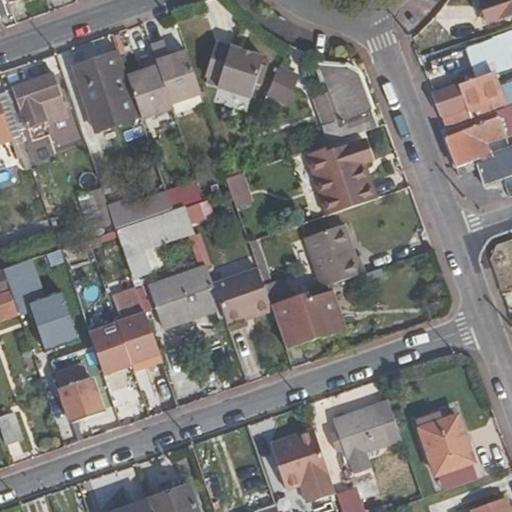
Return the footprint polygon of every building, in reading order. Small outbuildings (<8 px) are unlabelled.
[(7,0),(0,0),(0,16),(12,12),(7,0)] [(511,0),(488,0),(481,3),(488,22),(511,14),(511,0)] [(271,62),(226,39),(211,71),(224,77),(221,84),(252,100),(271,62)] [(128,75),(141,117),(142,118),(172,108),(171,103),(197,94),(182,51),(171,55),(167,43),(152,48),(154,53),(139,59),(143,70),(128,75)] [(128,75),(120,54),(74,70),(96,132),(141,117),(128,75)] [(331,145),(378,128),(373,112),(374,112),(360,75),(346,67),(321,66),(322,70),(317,72),(321,85),(327,83),(331,94),(340,122),(325,127),(331,145)] [(435,95),(447,130),(511,107),(511,86),(500,90),(494,74),(480,79),(477,69),(467,73),(470,83),(435,95)] [(279,74),(267,97),(286,106),(298,80),(280,72),(279,74)] [(54,76),(6,93),(19,131),(45,122),(46,125),(67,118),(60,96),(61,95),(54,76)] [(0,108),(11,140),(21,137),(19,131),(6,93),(0,95),(0,108)] [(315,99),(325,127),(340,122),(331,94),(315,99)] [(511,107),(447,130),(443,131),(459,175),(481,168),(488,186),(511,177),(511,151),(494,158),(488,141),(511,133),(511,107)] [(0,143),(11,140),(0,108),(0,143)] [(53,132),(56,147),(78,141),(75,127),(53,132)] [(511,133),(488,141),(494,158),(511,151),(511,133)] [(309,155),(332,216),(378,200),(372,182),(365,185),(357,164),(365,161),(372,159),(365,140),(329,153),(327,149),(309,155)] [(372,182),(365,161),(357,164),(365,185),(372,182)] [(234,207),(252,200),(241,171),(223,178),(234,207)] [(116,226),(118,232),(134,226),(136,225),(174,212),(170,201),(129,215),(119,187),(104,192),(116,226)] [(104,192),(103,191),(78,199),(90,235),(116,226),(104,192)] [(139,240),(142,250),(195,232),(187,208),(175,212),(174,212),(136,225),(141,240),(139,240)] [(308,238),(325,288),(368,274),(361,256),(357,257),(345,225),(308,238)] [(134,226),(118,232),(122,246),(139,240),(134,226)] [(122,246),(134,279),(150,273),(142,250),(139,240),(122,246)] [(257,242),(249,244),(258,270),(264,288),(272,285),(257,242)] [(32,261),(5,271),(12,292),(21,289),(25,298),(35,295),(32,287),(39,284),(32,261)] [(214,285),(208,269),(152,289),(164,326),(221,306),(214,285)] [(221,306),(227,323),(244,317),(255,314),(256,317),(273,311),(271,307),(264,288),(258,270),(214,285),(221,306)] [(3,271),(0,272),(0,291),(9,289),(3,271)] [(272,285),(264,288),(271,307),(290,300),(283,281),(272,285)] [(21,289),(12,292),(18,311),(28,307),(25,298),(21,289)] [(0,319),(18,314),(10,291),(0,294),(0,319)] [(290,300),(271,307),(273,311),(286,349),(323,337),(323,339),(346,331),(332,292),(309,300),(307,294),(290,300)] [(65,296),(30,309),(45,351),(80,338),(65,296)] [(145,314),(117,324),(132,367),(160,357),(145,314)] [(117,324),(90,334),(105,376),(132,367),(117,324)] [(103,413),(91,378),(60,389),(72,423),(103,413)] [(375,452),(401,443),(388,403),(333,422),(347,461),(349,460),(356,479),(381,470),(375,452)] [(420,430),(447,421),(445,415),(418,423),(420,430)] [(14,416),(0,420),(0,422),(8,446),(23,441),(14,416)] [(456,418),(447,421),(420,430),(436,474),(473,461),(456,418)] [(316,502),(335,495),(314,431),(271,445),(286,491),(301,487),(310,484),(316,502)] [(310,484),(301,487),(307,505),(316,502),(310,484)] [(197,511),(189,487),(147,501),(150,511),(197,511)] [(340,511),(360,511),(353,491),(336,496),(340,511)] [(150,511),(147,501),(116,511),(150,511)] [(509,511),(506,501),(474,511),(509,511)] [(432,510),(432,511),(459,511),(458,507),(456,502),(432,510)]
